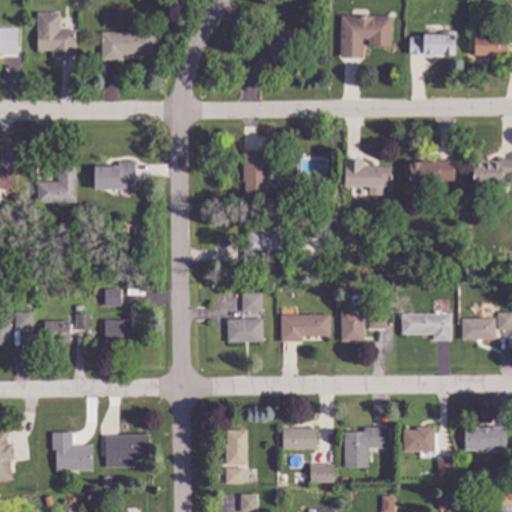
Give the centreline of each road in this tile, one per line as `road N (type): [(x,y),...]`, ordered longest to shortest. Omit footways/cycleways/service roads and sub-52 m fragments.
road 1 (residential): [(219,0),(187,60),(178,112),(180,511)]
road 2 (residential): [(511,385),(180,387),(0,398)]
road 3 (residential): [(511,110),(0,112)]
